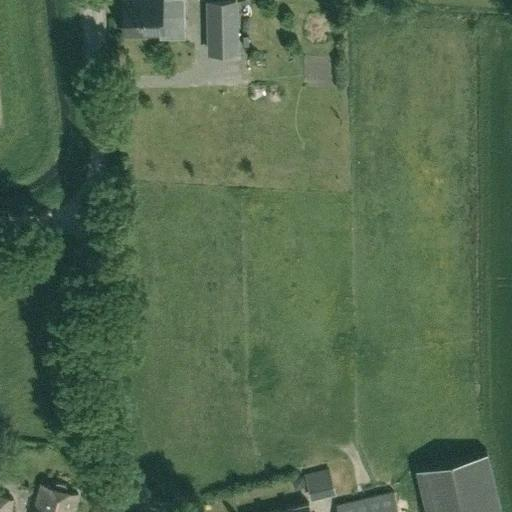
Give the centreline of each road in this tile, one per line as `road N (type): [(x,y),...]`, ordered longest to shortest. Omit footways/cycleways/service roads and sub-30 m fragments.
road 1 (unclassified): [(150,511),(125,461),(112,404),(100,225)]
road 2 (unclassified): [(100,225),(88,0)]
